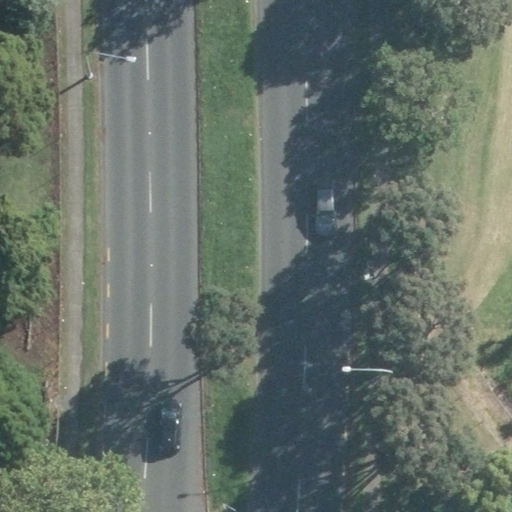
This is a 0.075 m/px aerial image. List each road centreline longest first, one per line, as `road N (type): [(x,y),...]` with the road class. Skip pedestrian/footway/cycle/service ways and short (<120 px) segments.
road 1 (primary): [(303,0),(310,150),(298,511)]
road 2 (primary): [(148,511),(156,305),(146,0)]
